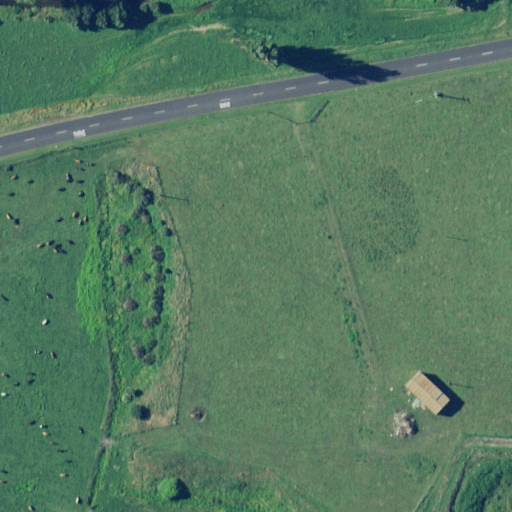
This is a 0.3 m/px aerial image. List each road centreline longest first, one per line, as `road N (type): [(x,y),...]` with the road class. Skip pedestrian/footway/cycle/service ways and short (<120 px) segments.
road 1 (unclassified): [(0,149),(511,49)]
road 2 (track): [(419,511),(482,437),(511,439)]
